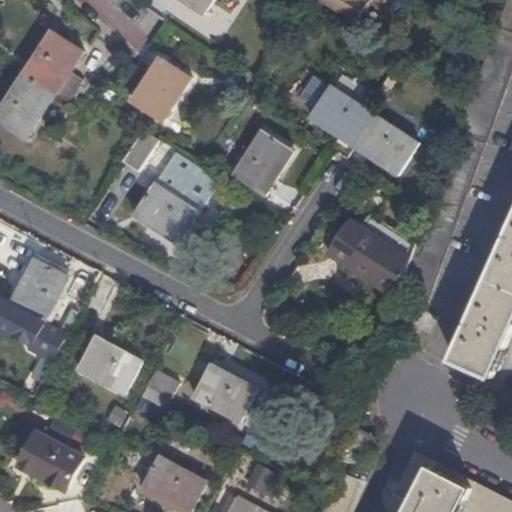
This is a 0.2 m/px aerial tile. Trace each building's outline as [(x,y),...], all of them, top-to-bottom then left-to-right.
[(185,0),(206,14),(215,0),(185,0)] [(369,0),(321,0),(355,23),(369,0)] [(511,0),(507,0),(466,112),(429,212),(418,243),(411,260),(408,269),(401,289),(428,299),(511,68),(511,0)] [(54,31),(25,73),(55,94),(64,100),(68,100),(84,76),(73,69),(84,52),(54,31)] [(163,121),(193,78),(161,57),(133,100),(163,121)] [(55,94),(25,73),(0,110),(0,118),(25,136),(55,94)] [(313,117),(355,144),(374,113),(334,87),(313,117)] [(374,113),(355,144),(400,174),(419,143),(374,113)] [(125,160),(141,172),(163,142),(147,130),(125,160)] [(266,194),(295,151),(263,130),(235,173),(266,194)] [(208,198),(165,169),(157,181),(200,211),(208,198)] [(180,242),(200,211),(157,181),(136,212),(180,242)] [(418,243),(372,213),(362,228),(411,260),(418,243)] [(331,252),(399,296),(401,289),(408,269),(411,260),(362,228),(352,221),(331,252)] [(491,377),(511,330),(511,228),(453,359),(491,377)] [(45,321),(70,276),(37,258),(12,304),(45,321)] [(12,304),(5,319),(36,336),(45,321),(12,304)] [(128,393),(145,360),(99,336),(81,368),(128,393)] [(242,419),(259,388),(213,363),(195,395),(242,419)] [(182,379),(159,366),(143,393),(165,405),(171,394),(174,396),(182,379)] [(142,397),(136,408),(146,413),(152,402),(142,397)] [(127,410),(117,404),(112,414),(121,419),(127,410)] [(358,429),(374,438),(376,434),(360,425),(358,429)] [(249,426),(244,446),(256,449),(261,430),(249,426)] [(368,455),(374,438),(358,429),(350,446),(368,455)] [(67,488),(85,455),(38,431),(20,464),(67,488)] [(188,511),(189,511),(207,479),(162,456),(144,489),(188,511)] [(423,511),(443,472),(411,456),(395,488),(406,493),(402,501),(423,511)] [(270,496),(283,477),(261,463),(248,481),(270,496)] [(336,469),(358,480),(359,475),(336,467),(336,469)] [(336,469),(327,495),(320,511),(345,511),(358,480),(336,469)] [(466,511),(478,490),(443,472),(423,511),(422,511),(466,511)] [(511,511),(511,508),(478,490),(466,511),(511,511)] [(267,511),(238,496),(229,511),(267,511)] [(422,511),(423,511),(402,501),(400,506),(407,510),(405,511),(422,511)]
